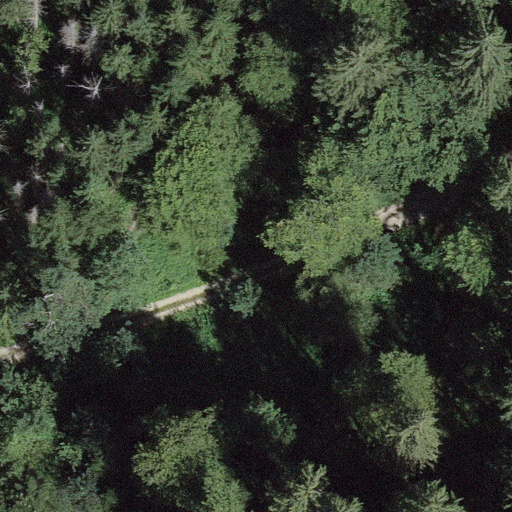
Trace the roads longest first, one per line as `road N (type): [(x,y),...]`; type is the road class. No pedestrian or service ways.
road 1 (track): [(511,172),(78,333),(297,0)]
road 2 (track): [(406,511),(451,366),(448,285),(376,0)]
